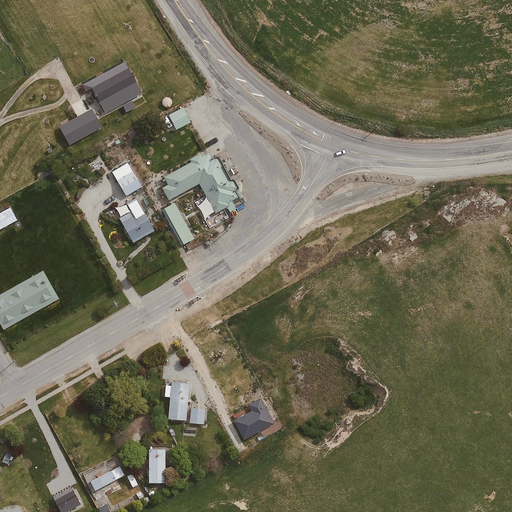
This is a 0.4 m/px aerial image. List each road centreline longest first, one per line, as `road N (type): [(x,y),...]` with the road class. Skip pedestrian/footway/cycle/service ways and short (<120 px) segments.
road 1 (tertiary): [(17,386),(227,267),(280,224),(332,141)]
road 2 (secondary): [(176,0),(230,69),(332,141)]
road 3 (secondary): [(332,141),(404,159),(511,151)]
